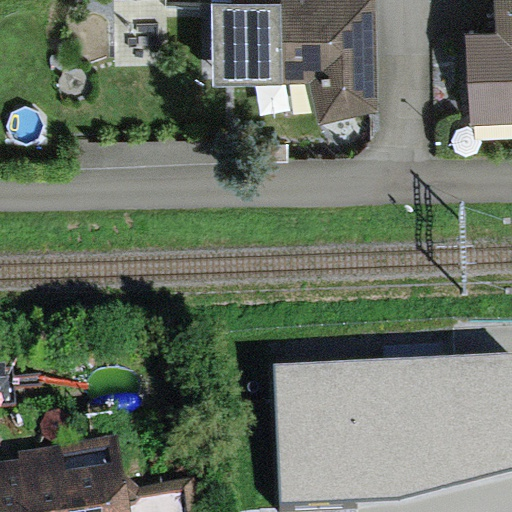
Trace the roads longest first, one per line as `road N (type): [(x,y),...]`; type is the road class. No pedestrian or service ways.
road 1 (residential): [(406,182),(0,194)]
road 2 (residential): [(404,0),(406,182)]
